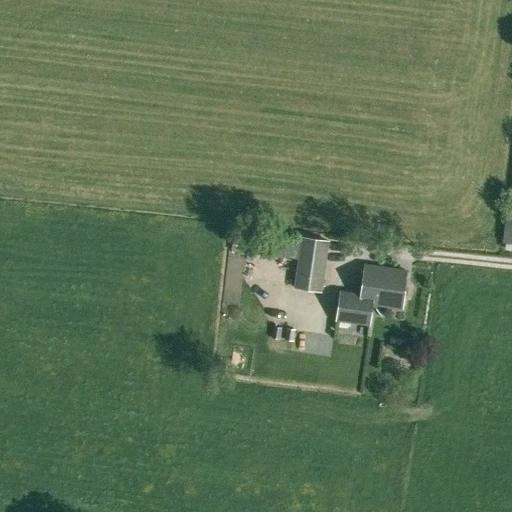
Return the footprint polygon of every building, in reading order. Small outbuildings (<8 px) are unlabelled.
[(260,253),(282,256),(284,241),(286,233),(264,230),(260,253)] [(243,252),(244,238),(232,237),(231,251),(243,252)] [(299,243),(297,258),(294,288),(321,292),(328,242),(300,237),(299,243)] [(284,256),(297,258),(299,243),(286,241),(284,256)] [(361,294),(341,292),(337,322),(349,323),(369,326),(372,304),(401,308),(406,271),(365,266),(361,294)] [(271,338),(280,340),(281,328),(272,327),(271,338)] [(295,330),(285,328),(284,340),(293,341),(295,330)]
